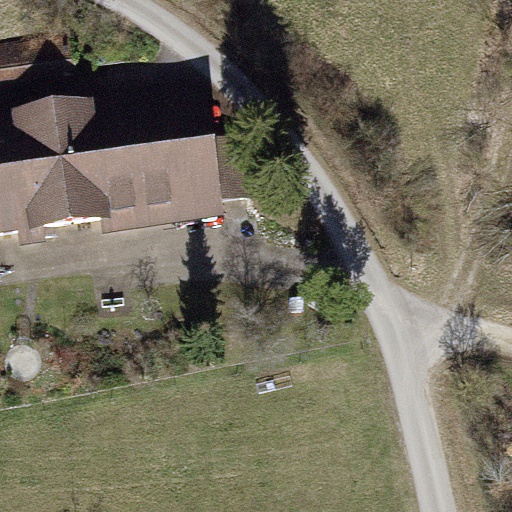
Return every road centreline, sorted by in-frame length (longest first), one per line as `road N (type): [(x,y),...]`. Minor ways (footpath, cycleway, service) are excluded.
road 1 (residential): [(437,511),(388,309),(336,206),(235,85),(136,0)]
road 2 (track): [(396,339),(451,290),(511,100)]
